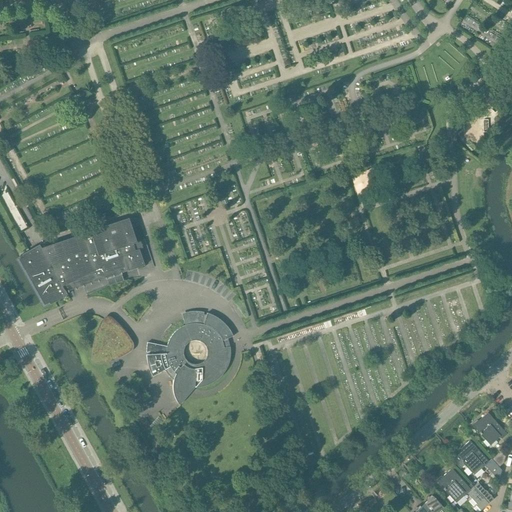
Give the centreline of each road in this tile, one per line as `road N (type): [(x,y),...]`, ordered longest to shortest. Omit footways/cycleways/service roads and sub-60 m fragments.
road 1 (residential): [(339,511),(490,375)]
road 2 (residential): [(13,334),(111,511)]
